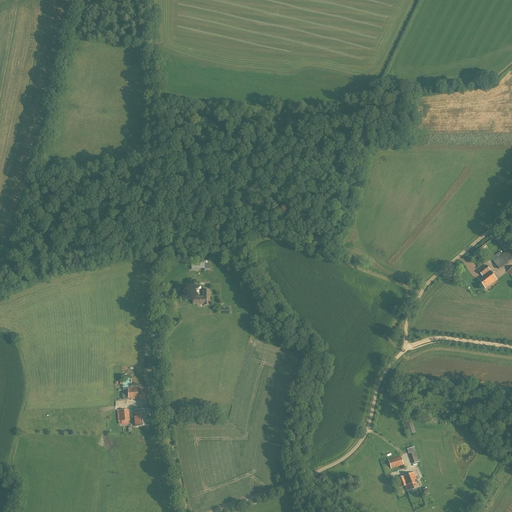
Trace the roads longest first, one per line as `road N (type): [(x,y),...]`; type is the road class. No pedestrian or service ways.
road 1 (tertiary): [(184,511),(160,404),(149,0)]
road 2 (unclassified): [(216,511),(349,454),(376,388),(406,349)]
